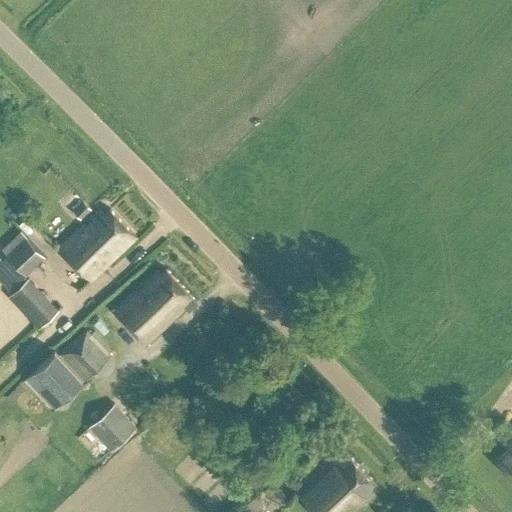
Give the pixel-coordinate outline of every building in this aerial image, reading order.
[(82,200),(71,210),(80,218),(90,208),(82,200)] [(136,234),(111,207),(105,212),(100,208),(60,245),(90,277),(136,234)] [(26,234),(7,252),(27,273),(46,254),(26,234)] [(196,301),(165,268),(159,274),(155,271),(116,308),(148,341),(186,305),(188,308),(196,301)] [(29,275),(13,290),(43,322),(59,307),(29,275)] [(65,349),(59,354),(81,378),(82,378),(83,380),(89,375),(110,355),(85,328),(65,349)] [(53,352),(24,379),(51,407),(79,380),(81,378),(59,354),(55,350),(53,352)] [(266,370),(258,362),(239,381),(262,403),(268,397),(288,416),(304,399),(285,380),(282,383),(275,377),(278,374),(270,366),(266,370)] [(111,448),(135,425),(115,402),(89,426),(111,448)] [(511,433),(505,440),(510,444),(496,458),(511,474),(511,433)] [(375,482),(346,450),(299,494),(316,511),(354,511),(362,505),(360,502),(363,499),(365,502),(375,492),(370,486),(375,482)] [(255,511),(258,511),(267,504),(258,493),(247,501),(255,511)]
